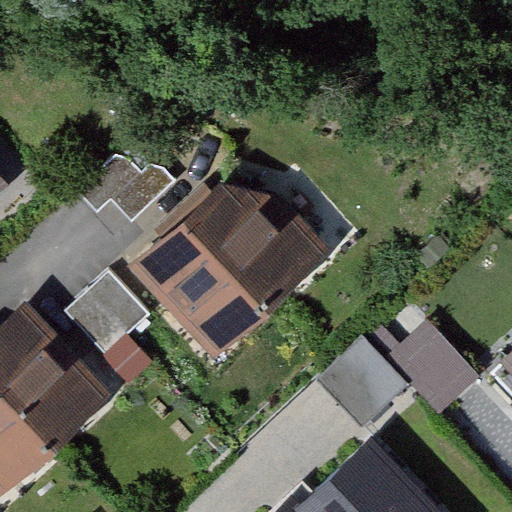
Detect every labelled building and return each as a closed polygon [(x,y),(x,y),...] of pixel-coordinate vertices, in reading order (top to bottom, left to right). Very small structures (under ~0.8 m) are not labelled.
[(123,159),(84,194),(104,216),(118,203),(148,176),(137,163),(123,159)] [(0,169),(0,193),(12,183),(0,169)] [(148,176),(118,203),(138,226),(183,185),(170,171),(156,169),(148,176)] [(227,177),(189,212),(276,306),(337,249),(286,194),(227,177)] [(189,212),(133,264),(220,357),(276,306),(189,212)] [(115,274),(94,294),(135,337),(156,317),(115,274)] [(135,337),(94,294),(72,315),(113,358),(135,337)] [(0,328),(0,381),(60,446),(112,398),(25,305),(0,328)] [(433,308),(394,344),(447,400),(485,365),(433,308)] [(327,359),(358,416),(417,384),(386,327),(327,359)] [(0,381),(0,489),(6,496),(60,446),(0,381)] [(441,511),(373,437),(298,505),(304,511),(441,511)] [(304,511),(298,505),(290,496),(273,511),(304,511)]
